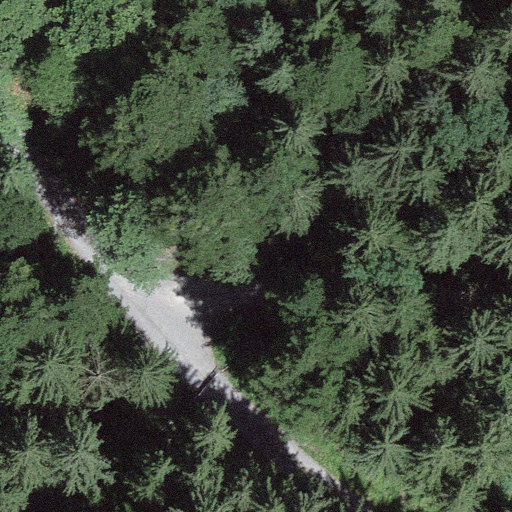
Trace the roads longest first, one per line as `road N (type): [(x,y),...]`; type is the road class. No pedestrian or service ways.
road 1 (track): [(355,511),(265,445),(69,217),(0,119)]
road 2 (track): [(511,357),(463,361),(265,445)]
